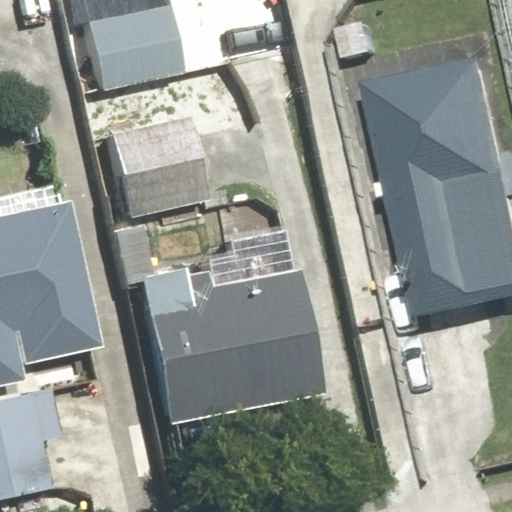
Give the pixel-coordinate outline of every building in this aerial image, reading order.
[(157,5),(74,24),(91,96),(174,76),(157,5)] [(511,198),(482,62),(365,88),(417,327),(511,306),(511,198)] [(182,119),(98,137),(117,223),(201,205),(182,119)] [(60,203),(0,216),(0,379),(24,374),(20,358),(92,342),(60,203)] [(194,270),(125,284),(155,432),(311,400),(285,276),(199,294),(194,270)] [(40,392),(0,400),(0,505),(41,497),(30,445),(51,440),(40,392)]
